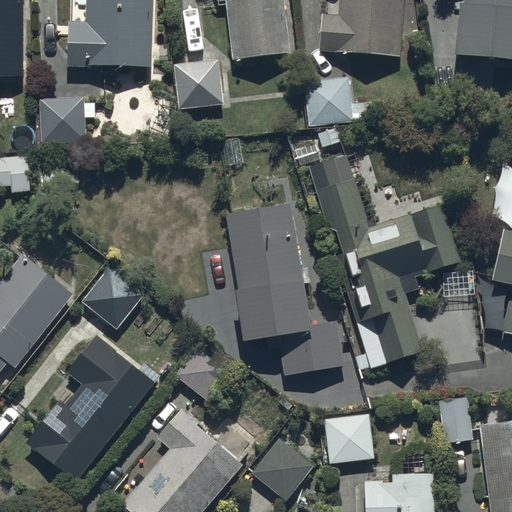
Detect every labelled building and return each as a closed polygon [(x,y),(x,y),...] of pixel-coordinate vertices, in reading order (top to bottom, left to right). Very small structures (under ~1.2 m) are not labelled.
[(0,0),(0,85),(23,86),(24,0),(0,0)] [(154,76),(155,0),(71,0),(71,25),(58,25),(58,37),(67,37),(67,75),(154,76)] [(228,9),(233,69),(292,60),(284,0),(215,0),(216,10),(228,9)] [(320,19),(317,58),(400,64),(405,0),(338,0),(337,21),(320,19)] [(511,0),(463,0),(456,69),(511,74),(511,0)] [(223,110),(219,65),(172,69),(176,114),(223,110)] [(352,109),(350,82),(305,86),(309,132),(353,128),(353,124),(372,123),(371,107),(352,109)] [(86,103),(40,104),(40,150),(86,149),(86,103)] [(31,160),(0,160),(0,194),(11,195),(11,199),(31,199),(31,160)] [(347,162),(310,172),(363,359),(355,361),(359,374),(371,371),(371,374),(390,368),(391,374),(426,365),(407,301),(422,297),(419,287),(463,274),(444,209),(367,231),(347,162)] [(81,179),(46,173),(42,201),(59,204),(62,188),(79,191),(81,179)] [(294,211),(226,221),(245,353),(279,348),(283,381),(344,372),(338,329),(312,333),(294,211)] [(511,243),(507,242),(495,294),(511,298),(503,339),(511,340),(511,243)] [(16,375),(73,301),(19,260),(0,285),(0,380),(8,370),(16,375)] [(145,301),(108,272),(82,308),(120,335),(145,301)] [(139,374),(97,342),(67,380),(83,392),(66,414),(58,408),(26,449),(77,488),(160,382),(143,369),(139,374)] [(241,374),(202,345),(175,380),(214,409),(241,374)] [(471,405),(438,407),(440,449),(474,446),(471,405)] [(214,511),(247,473),(182,420),(160,447),(172,457),(125,511),(214,511)] [(375,464),(370,420),(324,425),(330,469),(375,464)] [(511,511),(511,428),(480,432),(489,511),(511,511)] [(287,507),(314,471),(279,445),(252,481),(287,507)] [(394,490),(365,491),(365,511),(435,511),(434,482),(393,483),(394,490)]
